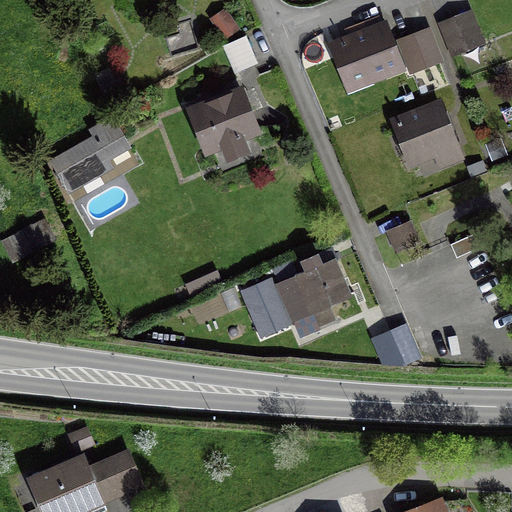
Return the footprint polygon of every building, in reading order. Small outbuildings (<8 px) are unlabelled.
[(450,24),(441,27),(451,53),(483,41),(473,15),(465,18),(450,24)] [(388,31),(336,50),(350,87),(402,67),(388,31)] [(405,40),(402,41),(412,67),(439,57),(429,31),(421,34),(405,40)] [(250,98),(200,117),(220,169),(256,155),(250,140),(264,134),(250,98)] [(439,104),(397,123),(414,162),(456,144),(439,104)] [(98,140),(55,162),(66,183),(131,149),(116,119),(93,131),(98,140)] [(42,222),(6,241),(16,261),(53,242),(42,222)] [(413,226),(391,234),(399,254),(421,246),(413,226)] [(481,235),(452,247),(459,265),(488,253),(481,235)] [(332,257),(279,282),(299,324),(352,300),(332,257)] [(401,364),(416,358),(404,327),(388,333),(401,364)] [(93,460),(31,484),(42,511),(97,511),(147,492),(132,455),(96,469),(93,460)] [(443,511),(440,502),(413,511),(443,511)]
